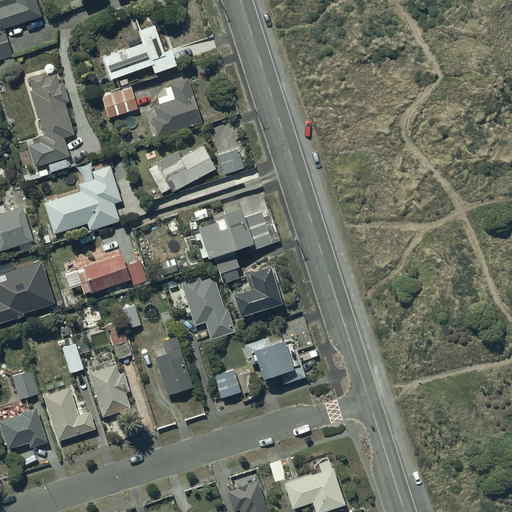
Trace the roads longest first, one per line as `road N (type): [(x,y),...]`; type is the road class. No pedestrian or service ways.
road 1 (residential): [(242,0),(368,400)]
road 2 (residential): [(368,400),(12,511)]
